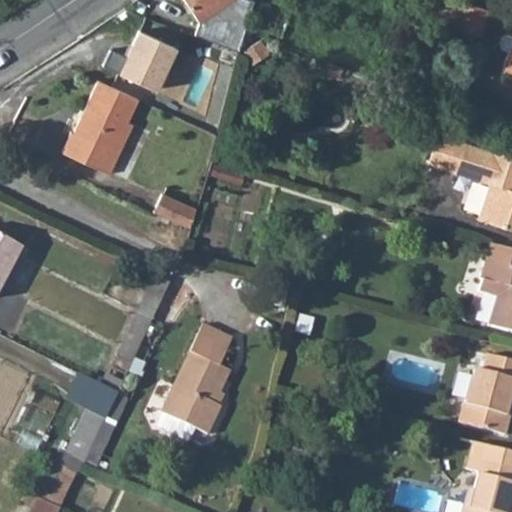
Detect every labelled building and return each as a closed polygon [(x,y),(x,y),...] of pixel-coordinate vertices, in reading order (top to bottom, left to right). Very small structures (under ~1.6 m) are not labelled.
[(192,33),(231,48),(238,50),(244,32),(252,2),(247,0),(183,0),(196,21),(192,33)] [(491,11),(462,0),(453,26),(480,38),(491,11)] [(281,34),(290,13),(263,2),(255,22),(281,34)] [(180,50),(140,32),(128,60),(112,54),(106,69),(161,93),(180,50)] [(242,50),(249,65),(266,56),(259,41),(242,50)] [(95,78),(89,88),(131,105),(136,98),(95,78)] [(131,105),(89,88),(70,133),(66,133),(56,152),(105,174),(114,154),(110,152),(131,105)] [(511,160),(469,146),(443,138),(434,166),(493,186),(482,219),(511,229),(511,160)] [(158,192),(150,210),(181,224),(182,224),(187,226),(193,205),(187,203),(158,192)] [(0,282),(18,250),(0,239),(0,282)] [(511,253),(481,245),(471,285),(492,290),(483,318),(511,326),(511,253)] [(151,285),(109,370),(119,374),(127,377),(169,294),(163,291),(151,285)] [(207,318),(161,407),(196,423),(209,429),(222,405),(216,401),(233,366),(222,357),(233,332),(207,318)] [(464,396),(458,414),(503,427),(511,394),(511,357),(489,350),(484,367),(477,366),(469,398),(464,396)] [(84,411),(66,454),(96,469),(126,398),(78,374),(65,400),(84,411)] [(196,423),(161,407),(156,422),(188,437),(196,423)] [(511,447),(474,437),(471,447),(511,460),(511,447)] [(511,460),(471,447),(467,460),(480,465),(474,485),(468,483),(459,511),(506,511),(508,505),(511,506),(511,460)]
